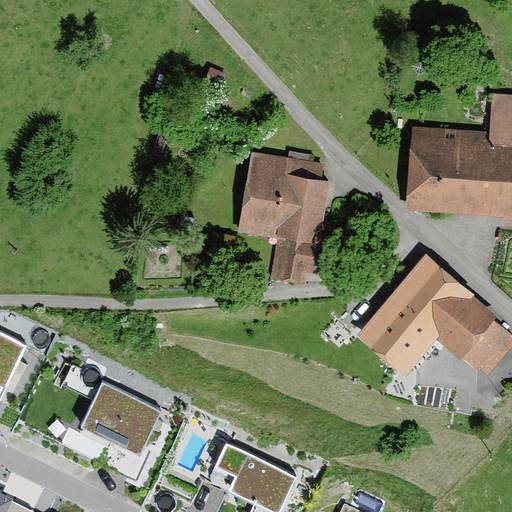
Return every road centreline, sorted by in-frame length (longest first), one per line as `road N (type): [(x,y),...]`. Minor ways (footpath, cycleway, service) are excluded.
road 1 (residential): [(0,300),(156,303),(347,286),(392,265),(428,234)]
road 2 (unclassified): [(199,0),(299,112),(428,234)]
road 3 (residential): [(117,511),(0,455)]
